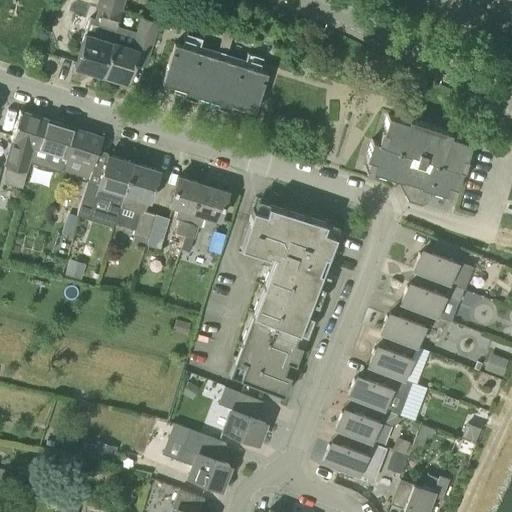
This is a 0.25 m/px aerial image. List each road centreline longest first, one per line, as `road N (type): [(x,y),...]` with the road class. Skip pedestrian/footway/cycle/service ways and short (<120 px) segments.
road 1 (residential): [(279,476),(385,206),(373,194),(0,79)]
road 2 (tertiary): [(511,102),(299,0)]
